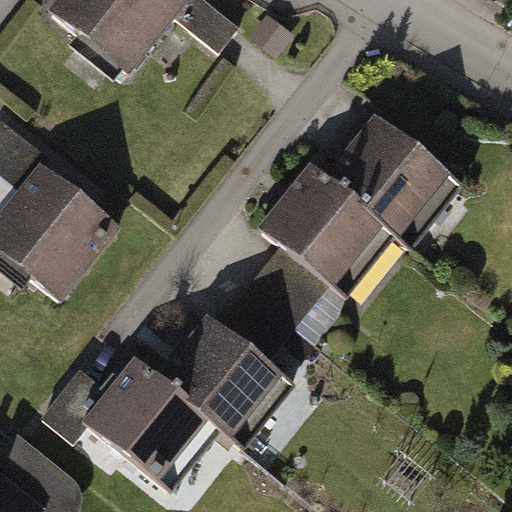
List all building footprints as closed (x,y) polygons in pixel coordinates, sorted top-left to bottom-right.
[(194,11),(180,0),(55,0),(44,13),(132,86),(194,11)] [(229,51),(247,20),(214,0),(207,0),(191,28),(229,51)] [(382,117),(324,184),(378,233),(401,252),(460,183),(382,117)] [(378,233),(324,184),(300,164),(247,226),(276,250),(326,293),(378,233)] [(37,168),(0,217),(0,279),(62,326),(129,237),(37,168)] [(276,250),(219,320),(269,361),(326,293),(276,250)] [(219,320),(163,388),(222,440),(240,455),(298,384),(269,361),(219,320)] [(163,388),(135,363),(75,431),(162,508),(222,440),(163,388)] [(0,511),(37,511),(0,481),(0,511)]
